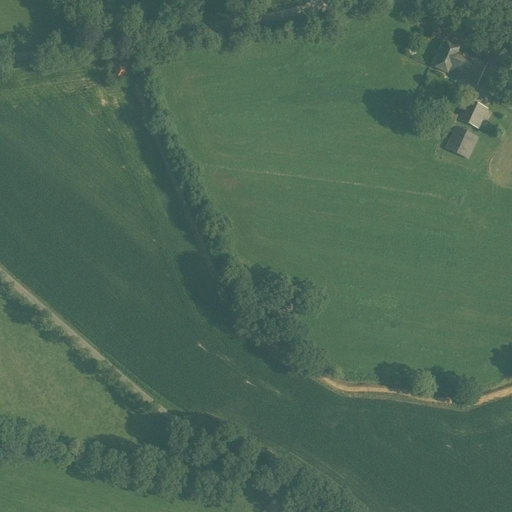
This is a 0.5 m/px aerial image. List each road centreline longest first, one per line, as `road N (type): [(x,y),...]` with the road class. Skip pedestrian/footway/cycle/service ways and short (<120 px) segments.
road 1 (unclassified): [(323,511),(149,401),(0,270)]
road 2 (tertiary): [(0,60),(387,0)]
